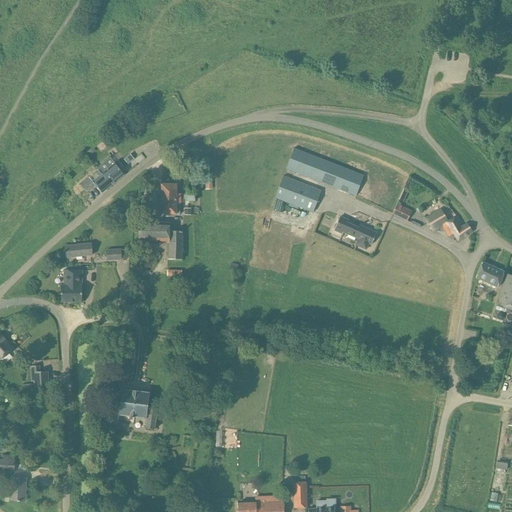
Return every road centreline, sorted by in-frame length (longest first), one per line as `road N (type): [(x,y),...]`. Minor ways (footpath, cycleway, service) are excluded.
road 1 (unclassified): [(0,293),(58,235),(160,155),(211,129),(261,117)]
road 2 (unclassified): [(66,511),(63,313),(28,300),(0,303)]
road 3 (unclassified): [(480,220),(443,181),(378,147),(299,121)]
road 4 (unclassified): [(449,400),(470,277),(490,235)]
road 5 (unclassified): [(418,128),(288,109),(261,117)]
